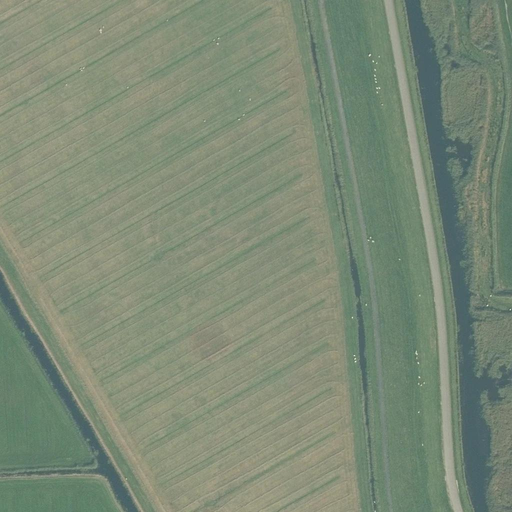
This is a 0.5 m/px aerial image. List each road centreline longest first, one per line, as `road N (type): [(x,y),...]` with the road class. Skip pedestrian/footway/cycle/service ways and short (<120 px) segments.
road 1 (track): [(367,511),(349,307),(295,0)]
road 2 (unclassified): [(459,511),(437,291),(388,0)]
